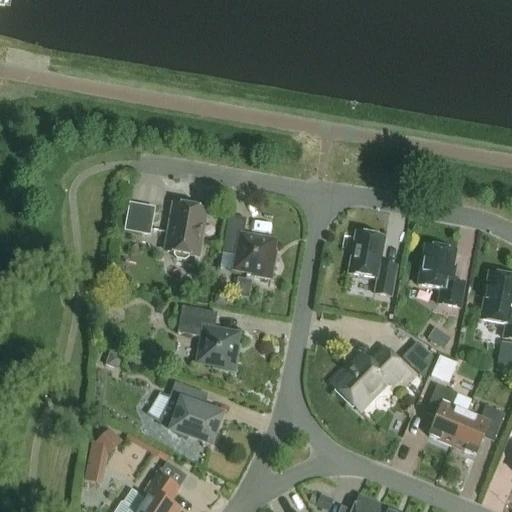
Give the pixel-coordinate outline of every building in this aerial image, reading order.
[(202,242),(207,212),(174,206),(168,236),(171,236),(167,255),(196,260),(199,241),(202,242)] [(150,237),(155,211),(130,207),(125,233),(150,237)] [(271,283),(275,265),(272,265),(276,243),(243,238),(246,222),(229,219),(222,256),(236,259),(233,273),(254,277),(253,279),(271,283)] [(374,297),(391,300),(397,269),(380,266),(385,241),(356,235),(348,277),(377,282),(374,297)] [(438,307),(460,312),(465,286),(453,284),(455,278),(452,277),(456,254),(425,248),(418,288),(440,292),(438,307)] [(503,341),(511,343),(511,279),(489,275),(480,323),(505,328),(503,341)] [(216,296),(214,307),(226,309),(227,297),(216,296)] [(238,348),(240,336),(215,332),(217,316),(182,309),(177,336),(201,340),(197,366),(213,369),(213,372),(235,376),(240,348),(238,348)] [(440,334),(432,346),(443,352),(450,340),(440,334)] [(417,346),(403,360),(424,379),(432,359),(417,346)] [(392,388),(406,373),(384,351),(370,366),(362,357),(348,372),(345,369),(329,386),(350,406),(360,396),(366,401),(372,401),(377,395),(377,391),(386,382),(392,388)] [(109,355),(105,368),(118,372),(123,359),(109,355)] [(448,386),(451,377),(434,370),(431,378),(448,386)] [(160,396),(147,416),(165,428),(186,443),(188,438),(211,447),(221,419),(205,413),(198,411),(203,396),(175,385),(170,400),(160,396)] [(452,449),(466,416),(451,410),(457,397),(437,388),(427,411),(438,416),(428,440),(452,449)] [(485,436),(495,440),(505,417),(486,409),(480,422),(466,416),(452,449),(475,459),(485,436)] [(96,444),(96,446),(97,447),(103,447),(108,458),(122,444),(110,431),(96,444)] [(96,446),(87,483),(89,484),(98,486),(104,457),(108,458),(103,447),(97,447),(96,446)] [(120,504),(115,511),(181,511),(171,505),(180,491),(179,491),(168,484),(158,477),(157,476),(143,498),(147,501),(139,511),(135,511),(123,503),(120,504)] [(321,497),(316,509),(322,511),(329,511),(334,502),(321,497)]
